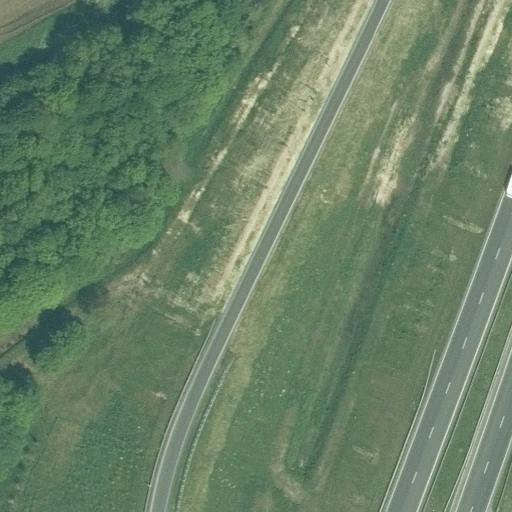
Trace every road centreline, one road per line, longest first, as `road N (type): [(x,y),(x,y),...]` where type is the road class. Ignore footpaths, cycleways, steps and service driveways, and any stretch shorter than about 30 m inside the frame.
road 1 (trunk): [(383,0),(181,424),(158,511)]
road 2 (trunk): [(511,212),(402,511)]
road 3 (trunk): [(470,511),(511,392)]
